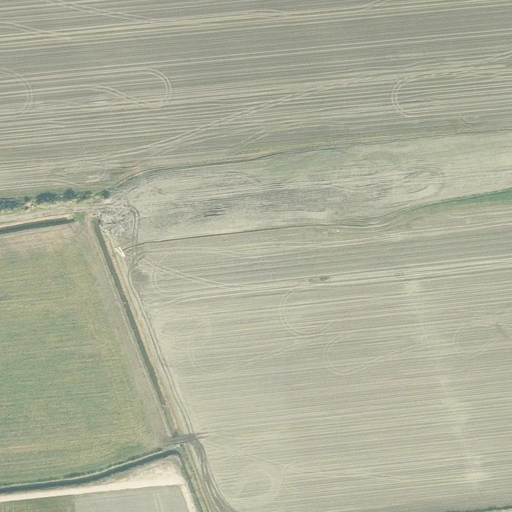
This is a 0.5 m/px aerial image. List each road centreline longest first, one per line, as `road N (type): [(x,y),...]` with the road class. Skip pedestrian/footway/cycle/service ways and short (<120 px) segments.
road 1 (track): [(0,498),(179,479),(192,511)]
road 2 (track): [(0,218),(141,206)]
